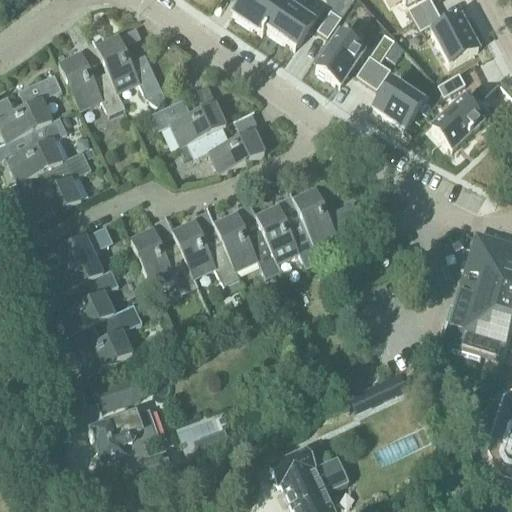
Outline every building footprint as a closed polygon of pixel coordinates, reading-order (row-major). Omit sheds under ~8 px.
[(273,0),(245,0),(232,20),(235,22),(234,23),(249,33),(250,32),(252,33),(253,31),(258,34),(256,36),(260,39),(264,34),(283,6),(273,0)] [(398,0),(404,8),(418,0),(398,0)] [(428,4),(407,15),(413,26),(434,15),(428,4)] [(283,6),(264,34),(265,35),(268,37),(267,38),(282,48),(283,47),(285,48),(288,44),(297,50),(313,27),(283,6)] [(434,15),(413,26),(419,37),(440,25),(434,15)] [(330,17),(317,36),(327,43),(340,23),(330,17)] [(454,26),(430,39),(448,72),(477,56),(465,33),(460,36),(454,26)] [(337,41),(314,75),(317,77),(316,78),(324,84),(324,82),(334,89),(341,79),(346,82),(362,58),(337,41)] [(94,54),(105,78),(116,99),(137,89),(144,104),(145,104),(161,96),(144,60),(128,68),(117,43),(94,54)] [(123,114),(116,99),(105,78),(91,85),(79,60),(57,71),(78,117),(100,106),(107,121),(123,114)] [(369,62),(356,81),(366,88),(379,69),(369,62)] [(379,69),(366,88),(376,95),(389,76),(379,69)] [(22,140),(50,127),(40,106),(60,97),(53,80),(17,97),(24,113),(0,123),(0,139),(4,149),(22,140)] [(456,82),(437,92),(443,103),(463,92),(457,81),(456,82)] [(390,88),(375,111),(384,117),(381,122),(402,136),(421,109),(390,88)] [(161,96),(145,104),(157,112),(164,103),(161,96)] [(178,153),(184,149),(221,133),(224,132),(214,109),(189,121),(182,105),(146,122),(153,138),(167,131),(178,153)] [(461,107),(430,136),(447,153),(456,145),(460,149),(471,138),(473,139),(479,133),(478,132),(481,129),(461,107)] [(15,190),(40,178),(61,167),(51,146),(66,140),(58,123),(50,127),(22,140),(29,155),(5,166),(15,190)] [(228,148),(221,133),(184,149),(192,165),(206,158),(217,181),(263,159),(252,137),(228,148)] [(61,167),(40,178),(47,194),(23,206),(33,229),(79,207),(69,186),(89,176),(84,165),(94,161),(91,154),(81,158),(61,167)] [(292,206),(293,208),(314,255),(335,245),(341,257),(357,249),(351,237),(363,231),(352,207),(325,220),(314,196),(292,206)] [(320,266),(314,255),(293,208),(278,215),(277,213),(254,223),(262,241),(276,269),(297,259),(303,274),(320,266)] [(280,277),(276,269),(262,241),(247,248),(235,221),(213,231),(221,249),(234,277),(255,267),(263,285),(280,277)] [(238,285),(234,277),(221,249),(206,256),(193,228),(171,239),(179,256),(193,284),(214,275),(222,293),(226,290),(238,285)] [(55,301),(74,293),(101,279),(91,259),(112,249),(104,233),(72,248),(71,245),(55,253),(56,255),(36,265),(37,266),(52,259),(58,273),(45,279),(55,301)] [(196,293),(193,284),(179,256),(164,263),(152,236),(129,246),(150,292),(172,282),(180,300),(196,293)] [(511,244),(495,240),(493,246),(477,241),(473,257),(467,255),(461,276),(466,278),(456,312),(450,310),(442,340),(447,341),(444,350),(453,353),(451,358),(480,367),(482,361),(503,368),(511,338),(511,401),(505,406),(488,460),(503,487),(511,489),(511,244)] [(66,342),(91,330),(112,320),(102,299),(117,292),(109,276),(101,279),(74,293),(80,307),(56,319),(66,342)] [(238,285),(226,290),(230,297),(241,292),(238,285)] [(112,320),(91,330),(99,347),(74,358),(84,381),(130,360),(120,338),(141,329),(132,310),(112,320)] [(380,384),(391,379),(386,368),(375,374),(380,384)] [(139,403),(131,380),(116,386),(124,408),(139,403)] [(386,382),(355,397),(362,412),(393,397),(386,382)] [(89,435),(87,436),(92,449),(92,450),(94,450),(94,451),(102,449),(108,466),(118,463),(129,495),(173,480),(165,456),(147,462),(140,465),(135,452),(143,450),(142,449),(142,448),(141,445),(156,439),(148,416),(134,421),(133,418),(110,426),(88,433),(89,435)] [(189,467),(199,463),(198,460),(213,455),(229,450),(237,447),(235,440),(226,443),(227,446),(195,457),(186,460),(189,467)] [(327,511),(322,500),(346,489),(335,465),(317,473),(309,455),(304,458),(303,457),(268,473),(276,492),(279,490),(288,511),(327,511)]
